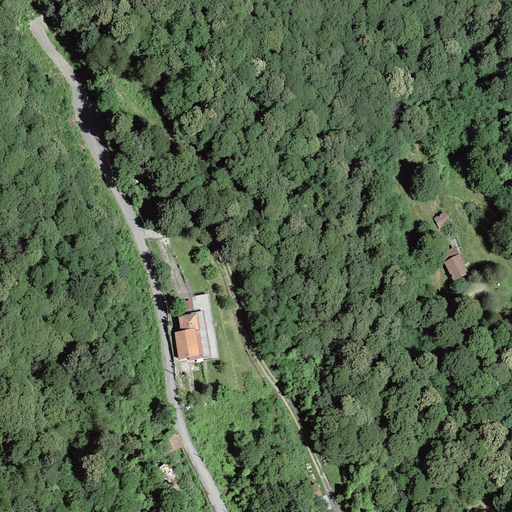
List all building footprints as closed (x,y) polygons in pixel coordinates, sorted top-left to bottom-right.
[(440,227),(451,222),(446,211),(435,217),(440,227)] [(468,277),(456,249),(440,257),(452,284),(468,277)] [(196,319),(179,321),(181,335),(175,336),(178,364),(201,361),(196,319)] [(172,436),(155,444),(163,460),(184,451),(178,439),(175,441),(172,436)] [(179,500),(164,469),(148,477),(163,508),(179,500)]
